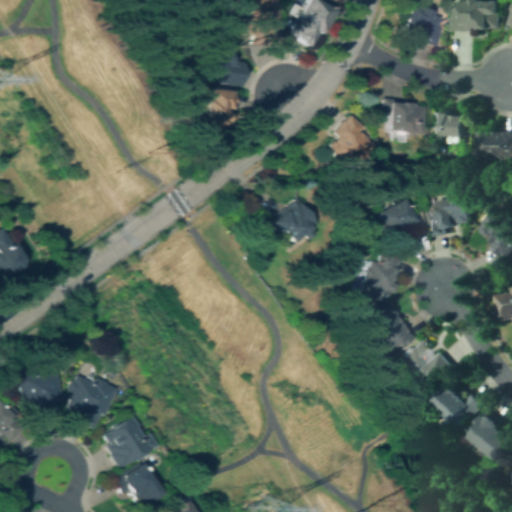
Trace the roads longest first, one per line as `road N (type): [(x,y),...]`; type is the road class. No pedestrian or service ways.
road 1 (tertiary): [(0,326),(233,159)]
road 2 (residential): [(347,40),(433,78),(511,80)]
road 3 (tertiary): [(272,131),(337,59),(361,0)]
road 4 (residential): [(64,508),(78,475),(64,450),(42,449),(30,458),(19,490)]
